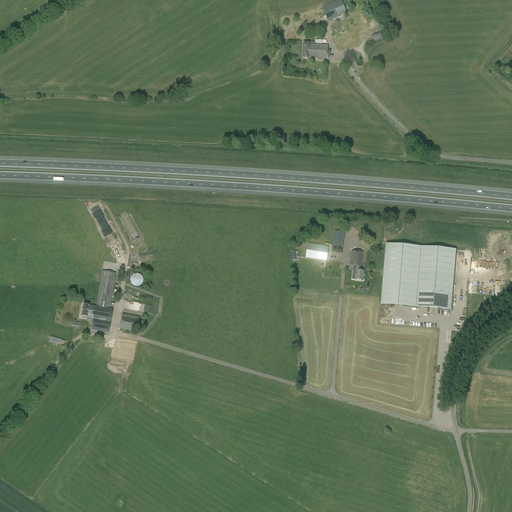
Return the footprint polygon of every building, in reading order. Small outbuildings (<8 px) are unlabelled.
[(328,22),(340,17),(343,16),(347,14),(341,0),(339,0),(322,7),(328,22)] [(371,35),(373,42),(380,40),(378,33),(371,35)] [(328,45),(309,44),(303,44),(303,59),(308,59),(308,58),(328,59),(328,45)] [(134,242),(139,239),(130,223),(125,226),(134,242)] [(334,231),(331,252),(342,253),(345,232),(334,231)] [(306,258),(327,261),(329,247),(308,244),(306,258)] [(451,311),(453,288),(456,250),(386,245),(382,288),(381,305),(451,311)] [(351,251),(349,266),(353,267),(352,280),(355,280),(363,281),(364,271),(360,271),(360,267),(362,267),(363,252),(351,251)] [(100,285),(96,307),(83,305),(81,317),(93,319),(91,330),(108,333),(112,310),(110,310),(114,287),(116,273),(102,271),(100,285)] [(133,275),(131,276),(130,278),(130,280),(130,282),(131,284),(133,286),(135,287),(137,287),(139,286),(141,285),(142,284),(143,282),(143,280),(142,278),(141,276),(139,275),(137,274),(135,274),(133,275)] [(147,305),(147,313),(155,313),(155,305),(147,305)] [(140,317),(122,314),(120,329),(137,332),(137,331),(142,332),(144,322),(139,321),(140,317)] [(126,340),(115,339),(114,345),(125,347),(126,340)]
